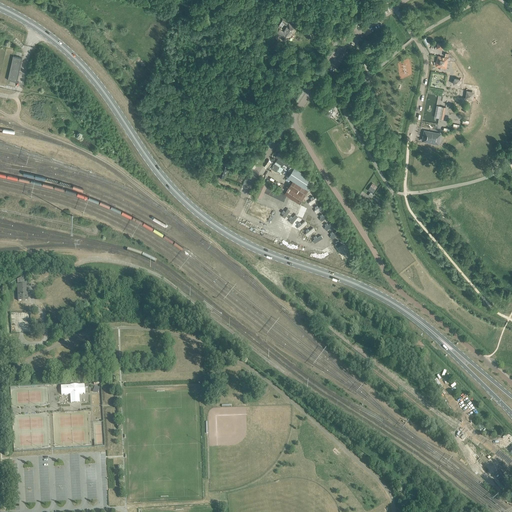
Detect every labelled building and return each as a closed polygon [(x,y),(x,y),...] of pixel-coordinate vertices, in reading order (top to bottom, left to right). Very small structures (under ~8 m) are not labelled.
[(288,37),(289,38),(294,30),(290,27),(291,25),(288,23),(282,19),(277,26),(276,26),(273,31),(281,36),(280,37),(286,41),(288,37)] [(436,47),(442,49),(444,43),(438,41),(436,47)] [(13,56),(8,80),(17,82),(19,72),(22,58),(13,56)] [(448,58),(438,56),(436,66),(446,68),(448,58)] [(330,101),(327,106),(334,110),(336,105),(330,101)] [(441,119),(443,119),(445,107),(443,107),(436,106),(434,117),(436,118),(441,119)] [(424,131),(422,141),(438,144),(440,134),(424,131)] [(278,158),(271,168),(277,171),(280,166),(282,167),(284,163),(290,166),(293,161),(278,152),(276,157),(278,158)] [(224,177),(227,169),(228,170),(229,165),(222,163),(220,167),(221,167),(218,176),(224,177)] [(293,181),(308,191),(310,187),(310,178),(294,167),(287,177),(293,181)] [(272,195),(273,196),(284,201),(286,196),(275,191),(274,190),(272,189),(273,187),(267,185),(268,184),(262,181),(255,196),(261,198),(264,191),(270,194),(272,195)] [(284,193),(299,203),(308,191),(293,181),(284,193)] [(284,210),(303,218),(307,209),(288,201),(284,210)] [(321,204),(317,207),(323,217),(327,215),(321,204)] [(279,221),(298,229),(302,220),(283,212),(279,221)] [(334,226),(329,230),(334,236),(339,231),(334,226)] [(334,241),(342,260),(349,257),(342,239),(334,241)] [(330,246),(321,250),(323,255),(332,252),(330,246)] [(411,257),(409,258),(415,268),(417,267),(411,257)] [(17,278),(18,301),(28,301),(27,275),(17,278)] [(48,275),(38,275),(38,283),(38,284),(41,284),(41,283),(48,282),(48,279),(49,279),(48,278),(48,275)] [(79,403),(79,401),(79,394),(85,393),(84,385),(61,386),(61,395),(70,394),(71,403),(79,403)]
